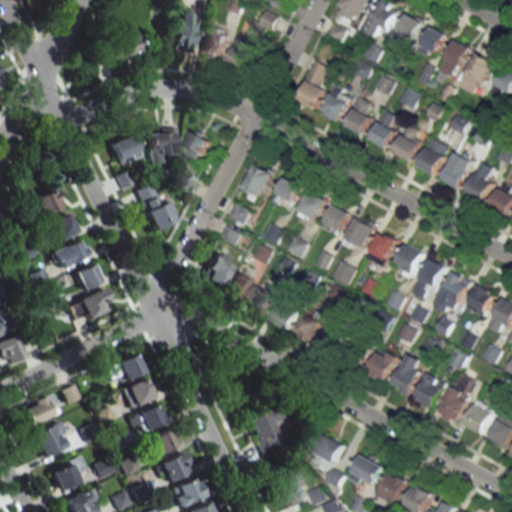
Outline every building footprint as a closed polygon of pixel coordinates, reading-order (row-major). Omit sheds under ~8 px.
[(362,22),(372,0),(346,0),(341,12),(362,22)] [(399,16),(382,5),(369,27),(385,38),(399,16)] [(187,51),(192,12),(173,10),(168,49),(187,51)] [(263,21),(273,27),(279,16),(269,10),(263,21)] [(400,36),(417,42),(427,19),(409,12),(400,36)] [(200,52),(224,56),(229,29),(206,24),(200,52)] [(424,46),(438,54),(449,33),(435,26),(424,46)] [(139,49),(132,28),(88,42),(96,64),(139,49)] [(231,62),(255,71),(264,47),(240,38),(231,62)] [(471,45),(454,40),(443,75),(460,80),(471,45)] [(497,60),(479,52),(463,87),(481,95),(497,60)] [(337,68),(318,59),(299,98),(319,107),(337,68)] [(393,93),(398,78),(382,73),(378,88),(393,93)] [(324,113),(342,121),(354,96),(336,87),(324,113)] [(415,108),(422,95),(408,87),(401,100),(415,108)] [(372,101),(364,97),(348,125),(365,134),(375,116),(367,111),(372,101)] [(396,114),(388,110),(373,139),(389,148),(399,129),(391,124),(396,114)] [(415,138),(420,129),(410,124),(397,152),(414,161),(423,142),(415,138)] [(197,165),(213,140),(194,127),(181,146),(191,153),(188,158),(197,165)] [(158,163),(158,153),(174,153),(173,128),(145,129),(146,163),(158,163)] [(477,140),(491,146),(496,136),(482,129),(477,140)] [(107,145),(117,164),(139,153),(128,133),(107,145)] [(453,147),(436,137),(420,165),(438,174),(453,147)] [(500,158),(511,161),(511,145),(505,144),(500,158)] [(478,159),(460,150),(445,179),(463,188),(478,159)] [(497,182),(489,177),(495,166),(486,161),(469,192),(487,201),(497,182)] [(264,197),(277,173),(260,163),(246,187),(264,197)] [(305,185),(288,176),(276,199),(293,207),(305,185)] [(511,212),(511,185),(506,182),(494,204),(511,213),(511,212)] [(164,200),(157,203),(148,183),(133,190),(151,230),(173,220),(164,200)] [(60,206),(50,188),(20,203),(30,221),(60,206)] [(318,221),(329,199),(312,190),(300,212),(318,221)] [(251,210),(238,203),(230,218),(244,225),(251,210)] [(325,225),(341,234),(353,212),(337,204),(325,225)] [(54,240),(73,231),(64,213),(46,221),(54,240)] [(349,236),(360,217),(378,227),(367,247),(349,236)] [(266,236),(277,243),(285,230),(274,223),(266,236)] [(237,245),(243,232),(229,225),(223,238),(237,245)] [(388,265),(401,238),(384,230),(371,257),(388,265)] [(45,253),(54,270),(85,253),(76,236),(45,253)] [(291,250),(304,255),(309,242),(296,237),(291,250)] [(32,255),(27,243),(14,248),(20,260),(32,255)] [(256,256),(268,262),(275,249),(263,243),(256,256)] [(426,252),(409,244),(397,266),(415,275),(426,252)] [(232,258),(212,250),(200,278),(220,286),(232,258)] [(415,292),(431,300),(449,265),(433,257),(415,292)] [(351,284),(359,268),(343,260),(335,276),(351,284)] [(256,272),(239,263),(225,293),(243,301),(256,272)] [(76,288),(97,282),(91,264),(71,270),(76,288)] [(44,279),(39,269),(26,275),(32,286),(44,279)] [(436,303),(442,290),(443,290),(449,279),(449,278),(454,269),(455,270),(463,275),(463,274),(465,275),(462,280),(470,284),(469,287),(468,286),(456,307),(451,304),(447,310),(436,303)] [(467,305),(479,283),(492,289),(490,292),(494,294),(486,309),(485,309),(483,314),(467,305)] [(248,305),(267,315),(278,294),(259,284),(248,305)] [(84,317),(108,305),(99,287),(75,300),(84,317)] [(490,327),(499,331),(503,322),(511,326),(511,325),(511,300),(505,297),(490,327)] [(272,316),(290,330),(303,312),(285,298),(272,316)] [(298,332),(314,341),(326,319),(310,310),(298,332)] [(377,338),(330,325),(324,347),(372,360),(377,338)] [(0,364),(23,353),(13,332),(0,337),(0,364)] [(403,355),(387,345),(371,371),(387,381),(403,355)] [(462,368),(469,357),(456,350),(449,361),(462,368)] [(425,370),(422,369),(426,360),(411,353),(395,386),(413,395),(425,370)] [(140,371),(133,354),(103,366),(109,383),(140,371)] [(482,376),(465,368),(443,413),(460,421),(482,376)] [(437,406),(449,381),(432,373),(420,398),(437,406)] [(120,388),(129,406),(150,396),(141,377),(120,388)] [(56,412),(49,393),(18,405),(25,424),(56,412)] [(498,409),(479,400),(468,425),(486,433),(498,409)] [(164,420),(156,402),(124,416),(129,426),(135,424),(138,431),(164,420)] [(244,417),(259,453),(273,446),(267,434),(273,431),(269,421),(281,416),(275,404),(244,417)] [(492,437),(508,446),(511,439),(511,419),(504,415),(492,437)] [(39,456),(65,443),(54,421),(28,433),(39,456)] [(146,438),(153,454),(175,445),(167,428),(146,438)] [(346,445),(326,433),(312,459),(332,470),(346,445)] [(156,462),(163,481),(188,471),(180,452),(156,462)] [(387,466),(364,453),(351,477),(374,489),(387,466)] [(72,470),(81,467),(77,456),(47,468),(55,489),(76,481),(72,470)] [(395,509),(409,481),(393,473),(378,500),(395,509)] [(295,474),(276,482),(286,505),(305,496),(295,474)] [(176,506),(201,496),(193,477),(168,487),(176,506)] [(424,511),(435,493),(419,483),(404,508),(411,511),(424,511)] [(87,503),(94,499),(88,487),(61,501),(66,511),(91,511),(92,511),(87,503)] [(108,496),(115,510),(129,503),(123,489),(108,496)] [(182,511),(209,511),(204,501),(182,511)] [(433,511),(455,511),(458,505),(448,502),(445,511),(435,507),(433,511)]
